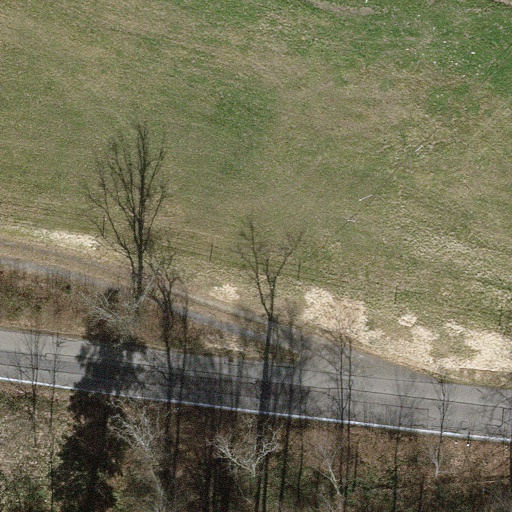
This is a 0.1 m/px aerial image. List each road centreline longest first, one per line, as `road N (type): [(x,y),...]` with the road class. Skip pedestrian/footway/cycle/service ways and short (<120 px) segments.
road 1 (tertiary): [(0,354),(511,415)]
road 2 (track): [(409,404),(341,355),(0,249)]
